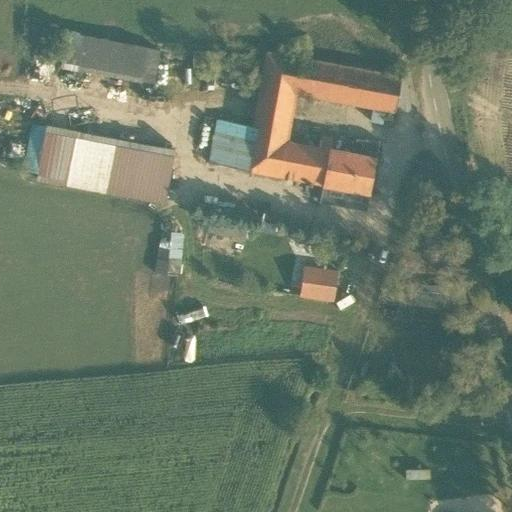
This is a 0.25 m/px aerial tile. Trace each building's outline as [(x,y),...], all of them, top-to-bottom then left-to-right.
[(60,66),(91,71),(97,37),(66,32),(60,66)] [(160,54),(159,56),(157,76),(188,80),(191,58),(187,58),(189,43),(167,40),(165,54),(160,54)] [(138,80),(153,82),(159,48),(143,45),(138,80)] [(265,52),(255,110),(252,126),(216,119),(208,163),(322,184),(322,185),(369,194),(369,193),(378,143),(379,143),(379,140),(377,140),(377,141),(365,139),(365,140),(356,138),(353,154),(330,149),(331,140),(320,137),(318,147),(286,141),(295,92),(373,107),(370,122),(380,123),(380,124),(382,125),(382,122),(381,122),(384,109),(394,111),(401,77),(265,52)] [(46,125),(45,127),(30,124),(21,169),(36,172),(35,180),(163,204),(174,150),(46,125)] [(247,221),(210,214),(208,226),(244,233),(247,221)] [(176,240),(153,240),(154,271),(177,270),(176,240)] [(330,299),(331,267),(295,265),(294,297),(330,299)] [(413,283),(412,302),(432,303),(433,284),(413,283)]
